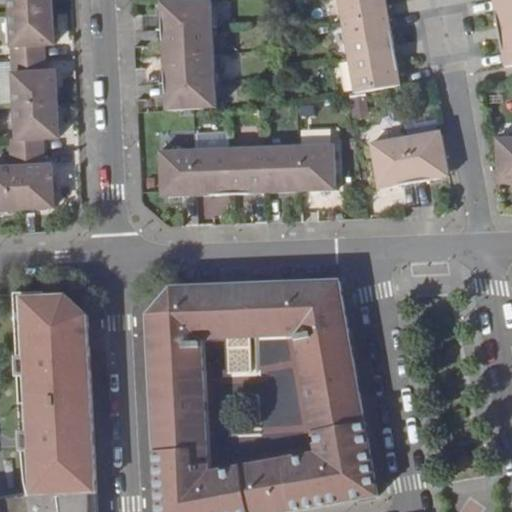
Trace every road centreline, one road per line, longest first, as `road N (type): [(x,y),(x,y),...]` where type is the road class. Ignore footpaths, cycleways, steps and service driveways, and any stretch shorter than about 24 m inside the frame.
road 1 (residential): [(101,0),(114,262)]
road 2 (residential): [(412,511),(367,253)]
road 3 (residential): [(442,0),(488,249)]
road 4 (residential): [(114,262),(367,253)]
road 5 (residential): [(114,262),(128,511)]
road 6 (residential): [(488,249),(511,384)]
road 7 (residential): [(367,253),(488,249)]
